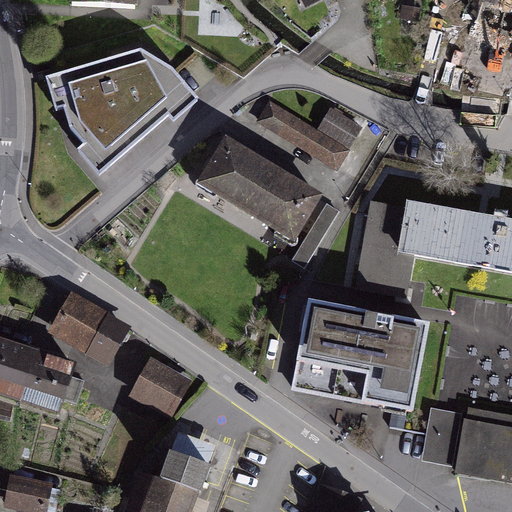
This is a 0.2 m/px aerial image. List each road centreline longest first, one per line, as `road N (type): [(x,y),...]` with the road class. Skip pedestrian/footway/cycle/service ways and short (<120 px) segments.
road 1 (residential): [(421,511),(0,227)]
road 2 (residential): [(0,14),(11,105),(0,213)]
